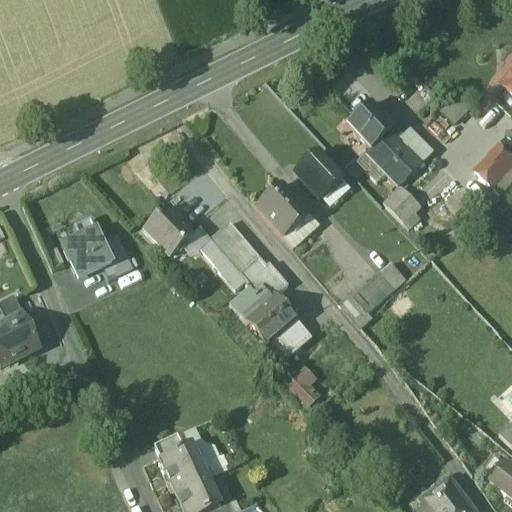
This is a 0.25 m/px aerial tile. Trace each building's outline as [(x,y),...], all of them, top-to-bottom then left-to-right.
[(511,82),(503,92),(511,100),(511,82)] [(370,109),(347,130),(368,154),(391,133),(392,132),(370,109)] [(399,142),(391,133),(368,154),(375,162),(370,166),(383,180),(395,192),(430,159),(407,135),(399,142)] [(511,165),(499,152),(474,176),(491,194),(511,172),(511,165)] [(368,154),(355,167),(362,174),(375,188),(383,180),(370,166),(375,162),(368,154)] [(343,186),(317,157),(292,180),(318,209),(343,186)] [(355,167),(346,175),(353,182),(362,174),(355,167)] [(343,186),(318,209),(328,219),(352,197),(343,186)] [(294,210),(278,192),(255,212),(282,243),(307,222),(296,209),(294,210)] [(404,209),(393,198),(381,209),(392,220),(404,209)] [(418,213),(409,204),(404,209),(392,220),(401,230),(418,213)] [(166,213),(143,235),(168,262),(191,241),(166,213)] [(307,222),(282,243),(292,255),(317,233),(307,222)] [(78,244),(61,252),(75,282),(101,270),(110,266),(101,248),(91,225),(73,233),(78,244)] [(239,256),(221,235),(209,245),(223,262),(227,266),(239,256)] [(109,288),(131,278),(114,242),(101,248),(110,266),(101,270),(109,288)] [(223,262),(209,245),(199,253),(213,270),(223,262)] [(227,266),(223,262),(213,270),(212,271),(234,297),(245,287),(243,285),(227,266)] [(287,292),(265,266),(243,285),(245,287),(247,290),(246,291),(248,293),(256,286),(270,303),(274,301),(275,302),(287,292)] [(389,270),(370,286),(384,303),(403,287),(389,270)] [(248,293),(228,310),(264,352),(269,348),(295,325),(275,302),(274,301),(270,303),(256,286),(248,293)] [(370,286),(350,304),(364,321),(384,303),(370,286)] [(14,303),(0,309),(0,318),(4,328),(0,329),(0,371),(0,372),(13,366),(13,365),(39,353),(22,319),(14,303)] [(295,325),(269,348),(283,364),(309,341),(295,325)] [(307,392),(314,386),(301,373),(294,380),(307,392)] [(307,392),(294,380),(287,386),(291,391),(288,393),(307,413),(317,403),(307,392)] [(511,427),(499,440),(511,453),(511,427)] [(177,440),(154,451),(160,463),(183,452),(177,440)] [(160,463),(158,464),(173,495),(205,480),(190,448),(183,452),(160,463)] [(504,470),(494,462),(487,471),(485,474),(484,478),(485,482),(486,485),(489,488),(504,470)] [(511,476),(510,475),(504,470),(489,488),(506,501),(511,506),(511,476)] [(205,480),(173,495),(181,511),(218,511),(220,511),(220,510),(205,480)] [(470,511),(449,484),(420,505),(425,511),(470,511)]
